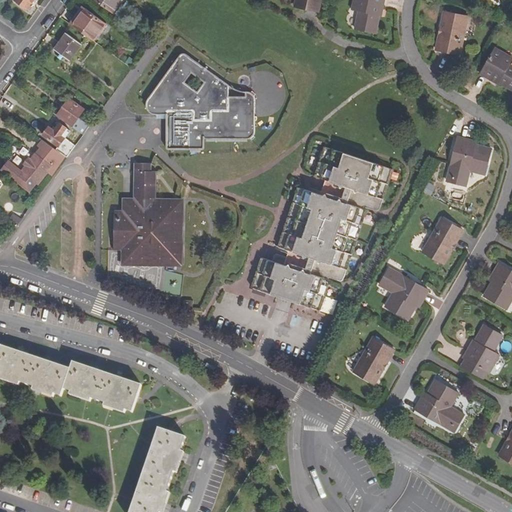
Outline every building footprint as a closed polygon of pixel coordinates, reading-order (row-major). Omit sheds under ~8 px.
[(32,2),(33,0),(15,0),(26,8),(31,1),(32,2)] [(96,0),(113,12),(121,0),(96,0)] [(319,10),(320,0),(296,0),(296,5),(319,10)] [(360,7),(359,11),(355,27),(375,33),(380,15),(381,15),(384,0),(354,0),(353,5),(360,7)] [(93,39),(105,22),(85,7),(73,24),(93,39)] [(460,54),(468,16),(445,11),(437,48),(460,54)] [(69,61),(81,44),(67,33),(54,50),(69,61)] [(506,61),(509,56),(494,48),(479,74),(497,84),(499,81),(511,88),(511,64),(510,64),(506,61)] [(228,85),(184,54),(182,54),(180,55),(178,56),(147,98),(145,102),(144,104),(144,105),(145,107),(145,108),(153,116),(165,117),(164,152),(202,153),(202,142),(247,142),(250,141),(251,143),(255,140),(254,138),(254,136),(254,123),(256,123),(256,119),(254,119),(253,99),(252,95),(255,91),(251,89),(249,93),(245,92),(246,97),(228,97),(228,85)] [(101,104),(91,97),(92,95),(87,92),(83,98),(98,108),(101,104)] [(74,126),(85,109),(71,99),(59,115),(74,126)] [(59,146),(60,145),(70,130),(60,123),(54,130),(49,126),(43,134),(59,146)] [(458,175),(455,183),(469,188),(473,173),(489,177),(496,152),(482,148),(475,146),(476,143),(463,139),(453,173),(458,175)] [(57,151),(56,150),(45,142),(42,147),(53,155),(57,151)] [(57,151),(63,155),(66,157),(69,152),(60,145),(59,146),(56,150),(57,151)] [(344,282),(369,208),(381,212),(395,170),(328,146),(318,175),(329,179),(324,194),(303,187),(282,246),(292,249),(290,256),(281,253),(278,255),(275,260),(263,256),(252,287),(320,310),(331,278),(344,282)] [(50,172),(63,155),(57,151),(53,155),(48,163),(34,153),(30,158),(28,156),(23,163),(25,165),(21,171),(35,181),(37,183),(47,170),(50,172)] [(178,252),(180,200),(173,194),(153,193),(154,164),(148,164),(148,155),(129,155),(128,191),(126,191),(125,203),(120,203),(112,203),(111,240),(127,241),(142,257),(171,258),(178,252)] [(35,181),(21,171),(7,161),(1,169),(29,190),(35,181)] [(447,264),(467,232),(445,219),(426,252),(447,264)] [(127,241),(111,240),(111,243),(119,243),(120,256),(142,257),(127,241)] [(511,270),(499,263),(492,275),(495,276),(492,282),(484,296),(507,308),(511,300),(511,270)] [(397,276),(399,272),(392,268),(389,272),(397,276)] [(397,276),(389,272),(382,285),(394,293),(387,306),(410,319),(418,305),(420,300),(424,303),(431,291),(399,272),(397,276)] [(193,310),(193,300),(183,300),(183,310),(193,310)] [(491,354),(493,350),(501,334),(484,324),(475,341),(473,339),(464,358),(490,372),(498,358),(491,354)] [(376,384),(395,350),(375,338),(355,372),(376,384)] [(66,391),(73,371),(49,363),(24,355),(3,348),(0,357),(0,377),(63,399),(66,391)] [(73,371),(66,391),(135,415),(145,387),(120,379),(97,371),(75,364),(73,371)] [(450,424),(458,428),(465,415),(452,407),(459,393),(437,381),(429,395),(427,400),(423,398),(416,411),(448,428),(450,424)] [(450,424),(448,428),(455,433),(458,428),(450,424)] [(191,437),(162,427),(134,511),(165,511),(166,510),(184,458),(191,437)] [(511,463),(511,435),(500,457),(511,463)]
